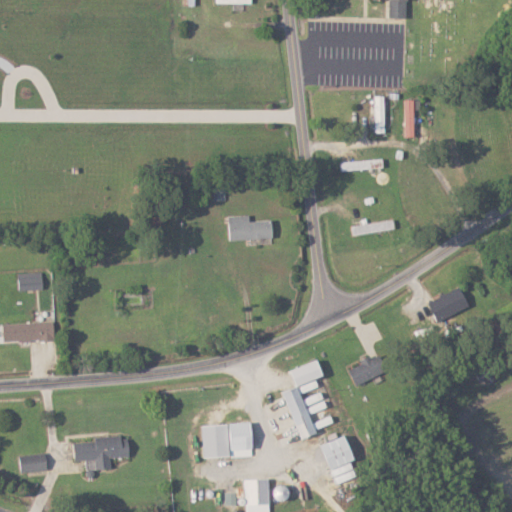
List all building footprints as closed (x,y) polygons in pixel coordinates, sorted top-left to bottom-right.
[(409,0),(389,0),(389,17),(409,17),(409,0)] [(406,135),(415,135),(415,99),(405,99),(406,135)] [(231,239),(274,238),(273,220),(250,220),(250,214),(230,215),(231,239)] [(352,224),(353,235),(383,232),(383,230),(396,228),(395,220),(352,224)] [(20,289),(44,289),(43,272),(20,273),(20,289)] [(439,322),(471,305),(461,286),(429,302),(439,322)] [(55,339),(54,321),(3,324),(3,341),(55,339)] [(357,386),(388,370),(380,353),(348,369),(357,386)] [(294,387),(324,375),(318,360),(288,372),(294,387)] [(205,458),(254,455),(252,422),(203,426),(205,458)] [(337,482),(344,479),(343,477),(354,472),(350,462),(357,460),(347,435),(322,445),(337,482)] [(130,457),(130,438),(75,438),(75,461),(96,460),(96,470),(111,470),(110,458),(130,457)] [(18,473),(47,473),(47,454),(18,454),(18,473)] [(270,511),(270,479),(244,479),(244,505),(247,505),(247,511),(270,511)] [(237,492),(225,492),(226,505),(237,505),(237,492)]
